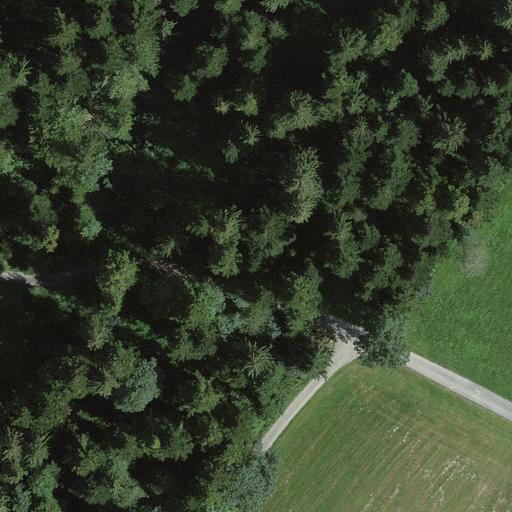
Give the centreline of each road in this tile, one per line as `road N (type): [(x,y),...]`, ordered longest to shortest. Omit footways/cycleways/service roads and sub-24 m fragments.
road 1 (track): [(0,275),(45,279),(154,267),(199,274),(354,332),(511,414)]
road 2 (track): [(212,511),(354,332)]
